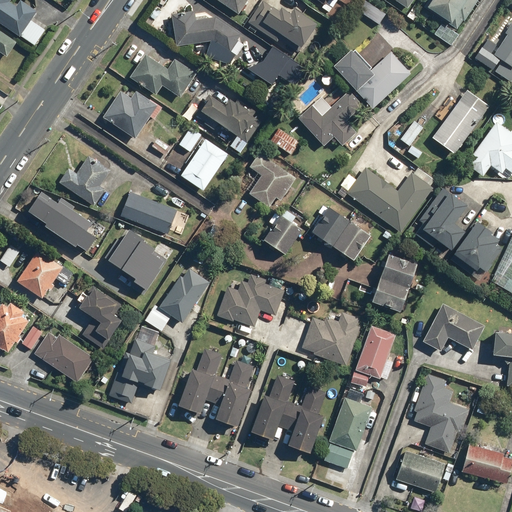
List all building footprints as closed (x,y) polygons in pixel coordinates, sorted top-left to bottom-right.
[(0,0),(0,23),(20,37),(21,36),(35,45),(46,30),(31,20),(37,11),(21,0),(20,0),(17,6),(10,2),(11,0),(0,0)] [(217,0),(238,14),(247,0),(217,0)] [(274,8),(263,0),(248,22),(277,42),(281,36),(299,48),(316,24),(293,9),(289,14),(281,9),(278,12),(273,9),(274,8)] [(386,13),(366,0),(365,0),(359,10),(379,24),(386,13)] [(413,0),(395,0),(408,8),(413,0)] [(428,0),(424,6),(458,28),(463,19),(465,20),(478,0),(428,0)] [(194,11),(171,14),(176,46),(215,40),(230,51),(241,34),(216,17),(196,20),(194,11)] [(511,23),(506,33),(508,35),(494,55),(511,66),(511,23)] [(0,30),(0,52),(7,57),(17,42),(0,30)] [(497,45),(489,39),(483,48),(482,47),(475,58),(493,71),(500,60),(491,54),(497,45)] [(306,69),(273,46),(263,62),(248,68),(268,81),(274,72),(295,86),(306,69)] [(391,52),(369,71),(350,50),(332,67),(355,92),(356,91),(372,109),(411,73),(391,52)] [(168,69),(146,54),(130,77),(156,95),(163,86),(180,98),(197,73),(175,58),(168,69)] [(511,81),(511,67),(503,61),(495,72),(511,82),(511,81)] [(131,98),(121,91),(103,117),(135,139),(150,117),(154,120),(162,108),(136,90),(131,98)] [(363,105),(350,90),(322,116),(312,104),(297,118),(324,146),(334,137),(342,146),(356,133),(346,121),(363,105)] [(489,106),(467,90),(432,137),(454,153),(489,106)] [(225,105),(209,94),(196,113),(215,127),(218,123),(246,143),(262,121),(230,99),(225,105)] [(424,128),(415,121),(400,139),(410,146),(424,128)] [(511,132),(497,122),(466,164),(483,176),(491,165),(502,173),(506,169),(511,173),(511,132)] [(202,134),(191,127),(180,144),(191,151),(202,134)] [(300,141),(280,127),(271,140),(292,154),(300,141)] [(159,138),(153,146),(167,155),(173,147),(159,138)] [(228,154),(206,139),(180,176),(203,191),(228,154)] [(423,152),(412,145),(408,151),(419,158),(423,152)] [(249,167),(262,175),(249,193),(269,207),(276,197),(281,201),(297,177),(259,152),(249,167)] [(68,168),(59,182),(94,206),(105,189),(100,186),(111,169),(89,155),(76,174),(68,168)] [(398,191),(366,167),(347,192),(401,232),(433,188),(412,172),(398,191)] [(466,205),(444,188),(420,220),(424,222),(415,234),(432,246),(436,240),(450,250),(464,231),(453,223),(466,205)] [(130,190),(120,215),(167,234),(177,209),(130,190)] [(47,199),(31,222),(79,255),(94,235),(77,223),(79,221),(47,199)] [(370,235),(328,207),(311,231),(353,260),(370,235)] [(302,229),(280,214),(263,239),(285,254),(302,229)] [(491,232),(476,221),(453,253),(476,270),(478,267),(486,272),(503,249),(495,243),(498,239),(490,233),(491,232)] [(142,238),(129,230),(121,241),(118,239),(105,259),(136,279),(134,282),(147,290),(167,260),(153,251),(155,249),(141,241),(142,238)] [(11,244),(0,259),(10,267),(21,251),(11,244)] [(511,293),(511,245),(490,280),(511,293)] [(37,250),(16,281),(41,298),(63,267),(37,250)] [(197,251),(193,260),(202,264),(206,255),(197,251)] [(417,264),(389,254),(371,301),(399,311),(417,264)] [(180,276),(159,307),(182,322),(210,282),(189,267),(182,277),(180,276)] [(227,286),(217,315),(234,321),(234,319),(255,327),(261,310),(276,315),(285,290),(266,283),(267,279),(251,273),(248,282),(242,280),(239,290),(227,286)] [(422,278),(415,288),(425,295),(432,285),(422,278)] [(93,318),(82,334),(102,348),(121,320),(114,315),(122,304),(107,294),(105,296),(92,287),(78,308),(93,318)] [(2,303),(0,306),(0,346),(8,352),(29,321),(21,316),(25,312),(11,302),(7,307),(2,303)] [(443,303),(423,340),(441,350),(448,336),(472,349),(485,326),(443,303)] [(154,305),(145,320),(161,331),(171,315),(154,305)] [(314,352),(314,354),(347,365),(360,327),(357,326),(360,317),(343,311),(340,321),(326,316),(324,321),(312,317),(302,347),(314,352)] [(372,325),(355,369),(380,378),(381,376),(387,378),(393,361),(387,359),(396,334),(372,325)] [(33,326),(22,342),(32,349),(43,332),(33,326)] [(510,356),(506,385),(511,385),(511,333),(494,331),(492,354),(510,356)] [(49,332),(35,353),(77,382),(95,357),(60,334),(57,337),(49,332)] [(126,352),(110,395),(131,402),(138,383),(159,390),(170,358),(154,353),(156,346),(154,346),(157,338),(139,332),(137,339),(136,339),(131,353),(126,352)] [(191,368),(177,405),(200,413),(205,399),(219,404),(214,418),(236,426),(249,389),(246,388),(254,365),(237,359),(230,379),(215,374),(222,354),(205,348),(197,370),(191,368)] [(354,371),(351,381),(366,386),(370,376),(354,371)] [(339,372),(336,381),(344,383),(347,374),(339,372)] [(432,426),(425,443),(450,452),(457,432),(460,433),(469,409),(449,402),(453,391),(444,387),(446,380),(428,373),(415,410),(418,411),(414,420),(432,426)] [(263,394),(250,431),(272,439),(277,425),(292,430),(287,445),(309,452),(322,415),(319,414),(327,391),(309,385),(302,405),(288,400),(295,380),(278,374),(270,396),(263,394)] [(345,397),(329,441),(357,451),(372,406),(345,397)] [(480,401),(476,411),(488,416),(492,406),(480,401)] [(330,442),(324,460),(348,468),(354,450),(330,442)] [(469,444),(462,471),(507,483),(511,463),(511,458),(503,456),(503,453),(469,444)] [(405,450),(395,478),(436,492),(445,464),(405,450)]
